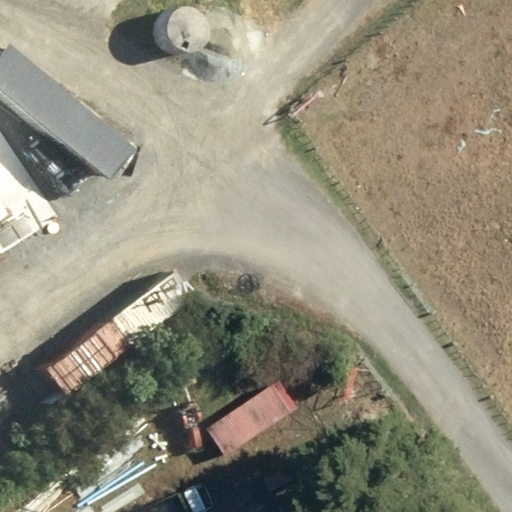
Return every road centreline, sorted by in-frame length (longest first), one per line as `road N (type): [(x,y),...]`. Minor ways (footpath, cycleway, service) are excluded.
road 1 (unknown): [(511,487),(314,228),(186,137)]
road 2 (unknown): [(0,292),(186,137)]
road 3 (unknown): [(186,137),(0,8)]
road 4 (unknown): [(186,137),(327,0)]
